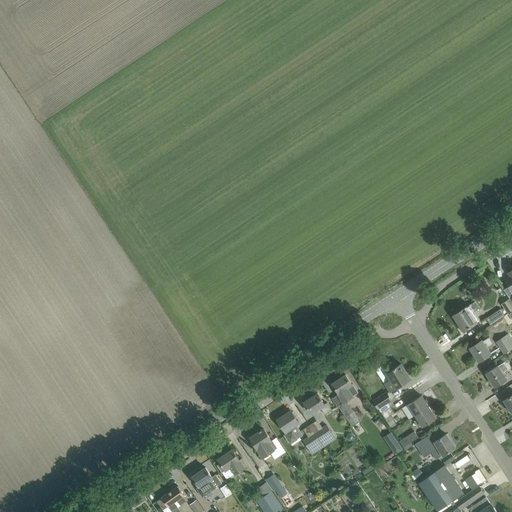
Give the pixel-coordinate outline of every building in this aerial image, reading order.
[(471,313),(479,307),(475,301),(454,315),(459,323),(457,324),(462,331),(477,321),(471,313)] [(486,318),(490,324),(506,315),(502,308),(486,318)] [(497,341),(505,353),(511,348),(511,338),(508,333),(497,341)] [(470,347),(479,361),(491,353),(487,348),(493,344),(489,337),(482,341),(481,340),(470,347)] [(487,373),(495,386),(506,379),(502,373),(508,369),(503,362),(487,373)] [(387,373),(391,380),(385,383),(390,391),(410,378),(409,376),(408,376),(407,374),(408,373),(401,363),(396,367),(396,366),(394,367),(394,368),(387,373)] [(346,374),(332,383),(339,393),(338,394),(344,401),(358,392),(353,384),(352,384),(346,374)] [(387,402),(391,400),(386,392),(374,400),(379,409),(388,404),(387,402)] [(322,407),(326,413),(332,410),(327,402),(325,404),(317,393),(304,402),(312,413),(322,407)] [(416,414),(429,406),(422,395),(409,403),(416,414)] [(346,401),(339,406),(352,426),(359,421),(346,401)] [(379,409),(390,426),(396,423),(391,415),(394,413),(388,404),(379,409)] [(416,414),(417,416),(413,418),(418,425),(421,423),(423,425),(436,417),(429,406),(416,414)] [(299,422),(297,419),(291,410),(278,419),(287,433),(284,435),(290,444),(303,435),(295,424),(299,422)] [(316,432),(325,446),(336,438),(327,424),(316,432)] [(250,437),(263,457),(277,448),(264,428),(250,437)] [(400,441),(406,450),(413,445),(411,442),(418,437),(414,431),(400,441)] [(304,440),(313,454),(325,446),(316,432),(304,440)] [(427,446),(423,439),(415,444),(424,456),(431,452),(436,459),(455,447),(453,448),(448,440),(450,439),(446,433),(427,446)] [(403,449),(395,437),(387,442),(396,454),(403,449)] [(233,449),(218,459),(221,463),(218,465),(222,472),(230,466),(235,473),(247,465),(242,458),(240,460),(233,449)] [(432,473),(419,482),(419,483),(438,510),(457,497),(458,497),(448,484),(455,479),(445,464),(438,469),(432,473)] [(206,467),(192,476),(199,485),(197,487),(203,496),(216,488),(216,487),(222,483),(216,474),(212,477),(206,467)] [(225,495),(228,496),(232,493),(227,484),(220,488),(225,495)] [(282,484),(274,490),(281,499),(288,494),(282,484)] [(171,511),(188,500),(184,494),(178,485),(162,497),(158,500),(165,511),(171,511)] [(341,494),(348,506),(357,500),(350,488),(341,494)] [(270,491),(257,500),(264,511),(276,511),(282,508),(270,491)] [(143,492),(130,501),(134,507),(147,499),(143,492)] [(468,493),(440,511),(463,511),(461,509),(473,501),(468,493)] [(483,499),(470,508),(472,511),(497,511),(491,503),(485,495),(481,497),(483,499)] [(205,511),(197,499),(190,504),(195,511),(205,511)]
